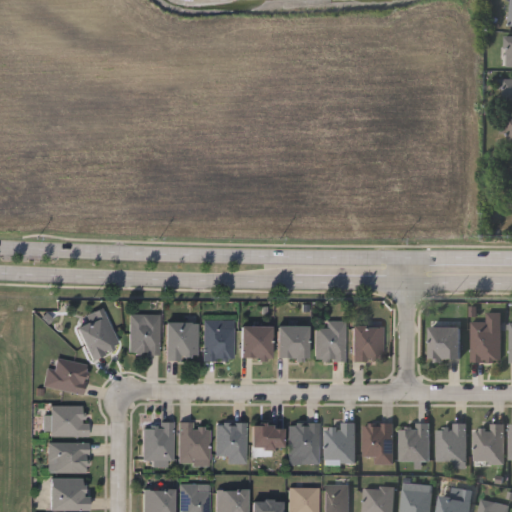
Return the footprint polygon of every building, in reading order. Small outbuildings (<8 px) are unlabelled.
[(511,67),(501,67),(501,36),(511,36),(511,67)] [(501,79),(511,79),(511,106),(501,106),(501,79)] [(84,314),(100,307),(117,346),(90,358),(75,325),(87,320),(84,314)] [(157,352),(127,352),(127,320),(139,320),(139,313),(157,313),(157,352)] [(201,319),(231,319),(231,359),(201,359),(201,319)] [(313,360),(313,326),(324,326),(324,319),(342,319),(342,360),(313,360)] [(195,321),(195,358),(163,358),(163,321),(195,321)] [(498,360),(470,360),(470,321),(498,321),(498,360)] [(269,358),(239,358),(239,325),(269,325),(269,358)] [(275,358),(275,325),(305,325),(305,358),(275,358)] [(380,325),(380,359),(350,359),(350,325),(380,325)] [(459,359),(429,359),(429,326),(459,326),(459,359)] [(86,363),(80,393),(41,385),(45,367),(51,368),(53,357),(86,363)] [(48,435),(48,404),(84,404),(84,435),(48,435)] [(171,421),(171,459),(141,459),(141,421),(171,421)] [(177,462),(177,422),(207,422),(207,462),(177,462)] [(214,455),(214,422),(244,422),(244,462),(224,462),(224,455),(214,455)] [(316,462),(297,462),(297,455),(286,455),(286,422),(316,422),(316,462)] [(391,462),(371,462),(371,455),(361,455),(361,422),(391,422),(391,462)] [(398,459),(398,422),(427,422),(427,459),(398,459)] [(250,448),(250,424),(281,424),(281,448),(250,448)] [(353,424),(353,461),(325,461),(325,424),(353,424)] [(465,424),(465,460),(435,460),(435,424),(465,424)] [(502,425),(502,461),(472,461),(472,425),(502,425)] [(47,441),(86,441),(85,471),(47,471),(47,441)] [(48,509),(48,477),(85,477),(85,509),(48,509)] [(177,511),(177,482),(197,482),(197,488),(207,488),(207,511),(177,511)] [(347,483),(347,511),(322,511),(322,483),(347,483)] [(316,486),(316,511),(286,511),(286,486),(316,486)] [(392,486),(392,511),(362,511),(362,486),(392,486)] [(141,511),(141,488),(172,488),(172,511),(141,511)] [(213,511),(213,488),(244,488),(244,511),(213,511)] [(430,491),(428,511),(398,511),(401,488),(430,491)] [(468,499),(466,511),(436,511),(439,495),(468,499)] [(495,501),(493,509),(506,511),(505,511),(476,511),(479,498),(495,501)] [(280,499),(279,511),(250,511),(250,499),(280,499)]
